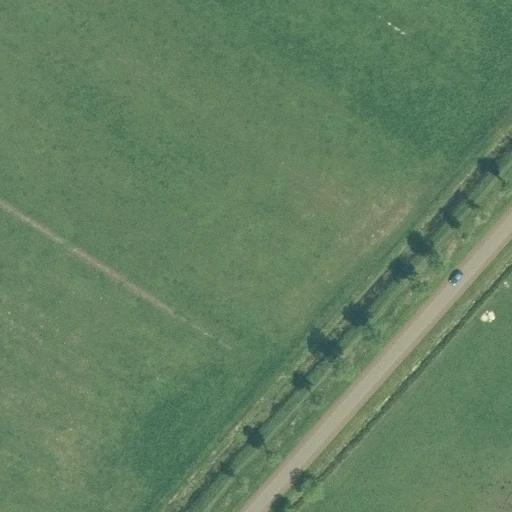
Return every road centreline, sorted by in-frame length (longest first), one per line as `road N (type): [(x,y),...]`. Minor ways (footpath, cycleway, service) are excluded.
road 1 (track): [(196,511),(511,161)]
road 2 (tertiary): [(252,511),(511,219)]
